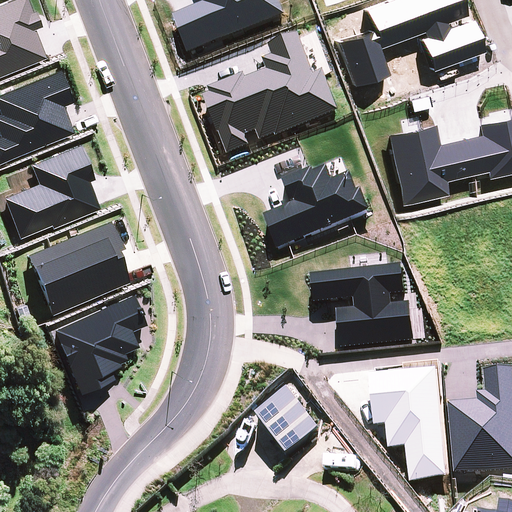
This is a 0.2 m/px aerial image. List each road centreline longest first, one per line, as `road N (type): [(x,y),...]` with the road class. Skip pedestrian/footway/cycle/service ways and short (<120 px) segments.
road 1 (residential): [(100,0),(193,246),(210,326),(196,385),(95,511)]
road 2 (unknown): [(205,361),(309,360),(495,337)]
